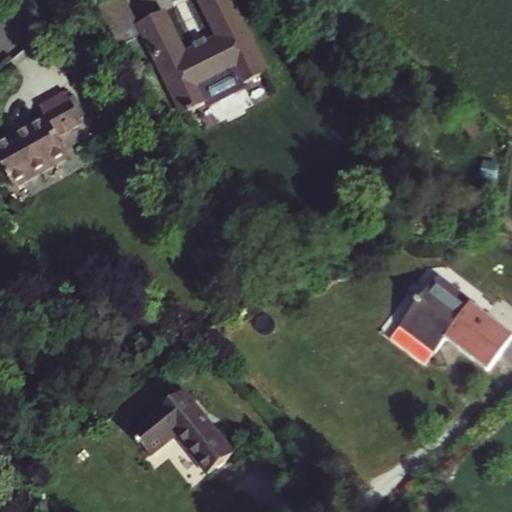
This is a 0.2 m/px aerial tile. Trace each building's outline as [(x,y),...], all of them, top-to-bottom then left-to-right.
[(138,25),(182,115),(208,103),(201,89),(235,72),(242,85),(266,73),(233,9),(209,21),(217,37),(186,53),(165,12),(138,25)] [(45,116),(0,141),(0,163),(14,188),(68,157),(57,136),(81,122),(64,92),(40,106),(45,116)] [(413,329),(446,289),(435,280),(402,321),(413,329)] [(511,333),(471,302),(468,307),(446,289),(413,329),(437,350),(449,334),(463,345),(458,351),(487,373),(511,340),(511,333)] [(177,438),(208,475),(234,455),(183,395),(132,437),(151,460),(177,438)]
